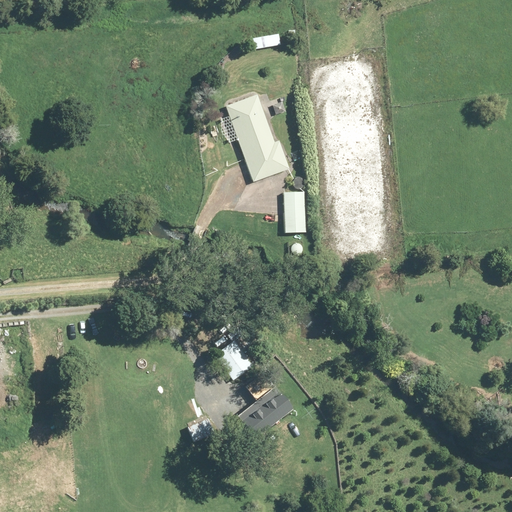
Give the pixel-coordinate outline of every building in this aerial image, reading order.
[(279,33),(251,38),(253,51),(282,46),(279,33)] [(274,142),(257,96),(225,108),(252,182),(289,168),(279,140),(274,142)] [(305,232),(304,192),(284,192),(286,233),(305,232)] [(242,334),(237,327),(227,335),(232,342),(242,334)] [(233,380),(253,365),(243,352),(253,345),(244,334),(215,356),(233,380)] [(294,409),(275,386),(238,417),(256,440),(294,409)] [(202,439),(216,433),(208,415),(185,424),(195,447),(204,444),(202,439)]
